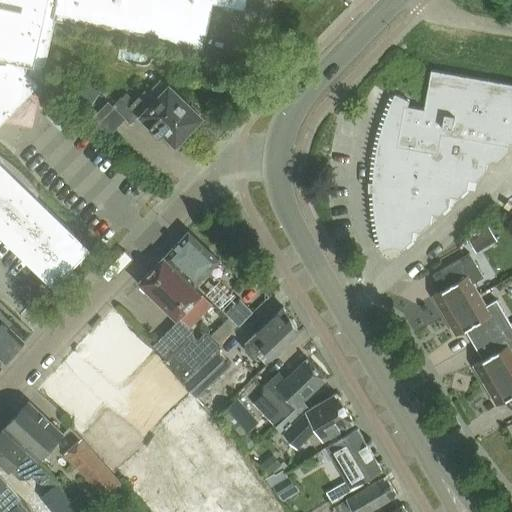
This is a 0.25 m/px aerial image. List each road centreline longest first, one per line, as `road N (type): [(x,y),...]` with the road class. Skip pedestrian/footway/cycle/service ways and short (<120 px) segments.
road 1 (tertiary): [(459,511),(297,233),(282,201),(278,160)]
road 2 (residential): [(0,402),(216,173),(278,160)]
road 3 (tertiary): [(278,160),(292,113),(394,0)]
